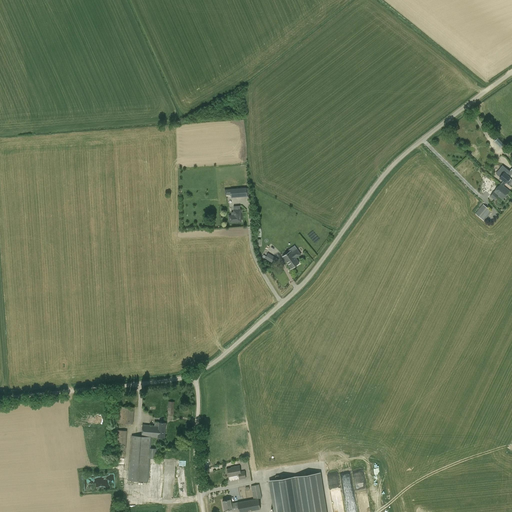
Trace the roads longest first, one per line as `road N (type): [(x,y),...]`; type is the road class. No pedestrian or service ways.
road 1 (unclassified): [(193,374),(296,291),(403,155),(511,72)]
road 2 (unclassified): [(0,399),(193,374)]
road 3 (unclassified): [(202,511),(193,374)]
